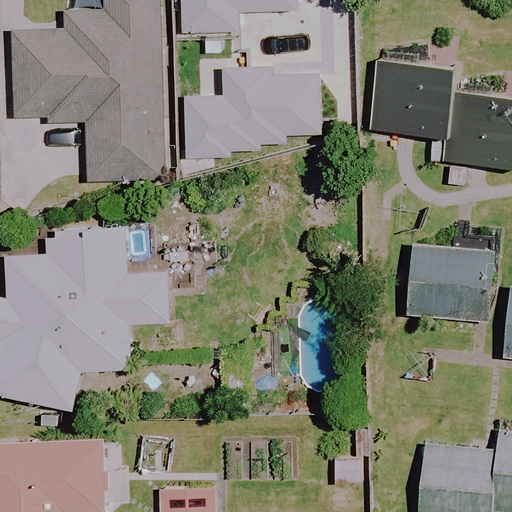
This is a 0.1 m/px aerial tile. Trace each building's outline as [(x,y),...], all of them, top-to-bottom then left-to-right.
[(161,178),(157,0),(102,0),(102,6),(68,7),(68,32),(12,33),(14,128),(82,127),(83,179),(161,178)] [(451,89),(454,56),(378,50),(371,130),(447,136),(451,89)] [(445,164),(442,191),(475,194),(477,167),(511,169),(511,94),(461,90),(451,89),(447,136),(445,164)] [(0,335),(4,336),(0,349),(0,385),(73,406),(84,367),(131,366),(131,324),(169,324),(169,267),(122,268),(122,230),(52,231),(52,255),(5,256),(5,299),(0,297),(0,335)] [(492,253),(403,244),(397,310),(486,318),(492,253)] [(511,356),(511,286),(505,286),(500,355),(511,356)] [(498,448),(494,511),(511,511),(511,434),(498,434),(498,448)] [(101,510),(101,443),(0,442),(0,511),(65,511),(66,510),(101,510)] [(494,511),(498,448),(481,447),(407,443),(404,511),(494,511)] [(210,511),(211,485),(153,485),(153,511),(210,511)]
